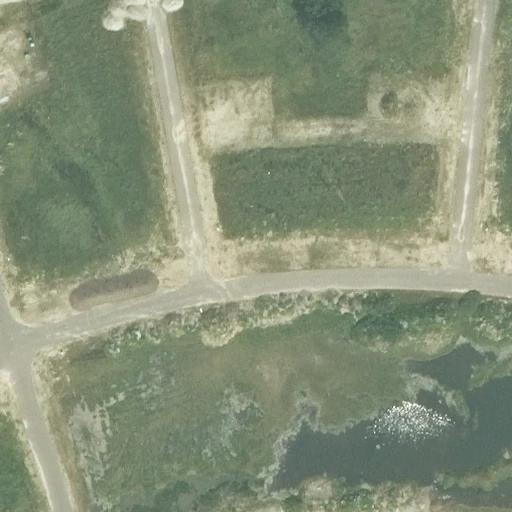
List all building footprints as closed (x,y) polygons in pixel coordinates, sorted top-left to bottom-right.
[(251,0),(203,0),(205,11),(252,5),(251,0)] [(381,0),(381,18),(428,19),(428,0),(381,0)] [(183,2),(175,3),(177,15),(185,13),(183,2)] [(252,5),(205,11),(208,34),(256,27),(252,5)] [(457,9),(456,21),(464,22),(465,10),(457,9)] [(185,13),(177,15),(179,27),(187,25),(185,13)] [(111,14),(80,19),(82,34),(114,29),(111,14)] [(381,19),(380,41),(427,43),(428,19),(381,19)] [(256,27),(208,34),(212,57),(259,49),(256,27)] [(114,29),(82,34),(85,51),(116,46),(114,29)] [(454,32),(453,44),(461,44),(462,33),(454,32)] [(381,41),(380,65),(427,66),(428,43),(381,41)] [(453,44),(452,56),(461,57),(461,44),(453,44)] [(116,46),(85,51),(87,63),(88,67),(119,62),(116,46)] [(191,47),(183,49),(185,60),(193,59),(191,47)] [(259,49),(212,57),(216,80),(263,72),(259,49)] [(193,59),(185,60),(187,72),(195,71),(193,59)] [(121,63),(87,69),(91,88),(99,86),(124,82),(121,63)] [(286,70),(286,117),(310,117),(309,71),(286,70)] [(310,70),(310,117),(333,117),(333,70),(310,70)] [(333,70),(333,117),(357,117),(356,70),(333,70)] [(131,82),(100,88),(103,101),(133,96),(131,82)] [(133,96),(103,101),(106,118),(136,112),(133,96)] [(136,112),(106,118),(109,135),(139,129),(136,112)] [(139,129),(109,135),(112,153),(143,147),(139,129)] [(310,135),(299,136),(299,144),(311,143),(310,135)] [(333,140),(322,141),(322,149),(334,149),(333,140)] [(143,147),(112,153),(115,169),(146,163),(143,147)] [(350,179),(327,180),(329,220),(352,219),(351,191),(363,190),(361,166),(350,166),(350,179)] [(369,167),(369,192),(380,192),(380,219),(403,220),(404,180),(381,179),(381,168),(369,167)] [(304,169),(292,169),(293,193),(305,193),(307,221),(329,219),(327,180),(304,181),(304,169)] [(404,180),(403,220),(425,220),(425,193),(438,192),(438,169),(426,169),(426,180),(404,180)] [(274,184),(251,187),(256,227),(278,224),(276,197),(288,195),(285,171),(272,173),(274,184)] [(227,178),(215,179),(218,203),(230,202),(234,229),(255,226),(251,187),(228,189),(227,178)] [(511,185),(510,185),(501,231),(511,233),(511,185)] [(310,315),(284,317),(289,367),(315,365),(315,373),(329,371),(325,346),(313,347),(310,315)] [(261,352),(248,353),(250,379),(263,377),(262,370),(288,367),(284,317),(258,319),(261,352)] [(217,326),(192,331),(201,380),(227,375),(228,383),(241,380),(236,356),(224,357),(217,326)] [(172,368),(160,370),(164,395),(177,393),(175,385),(201,380),(192,331),(166,336),(172,368)] [(105,350),(56,365),(64,390),(95,381),(99,393),(124,386),(119,373),(113,375),(105,350)] [(103,405),(71,416),(79,441),(129,425),(121,400),(127,398),(123,386),(99,394),(103,405)] [(322,440),(298,442),(303,492),(327,490),(324,456),(337,455),(334,431),(322,432),(322,440)] [(273,437),(259,438),(262,463),(275,462),(278,493),(303,492),(298,442),(273,445),(273,437)] [(236,449),(212,454),(222,503),(246,499),(240,466),(252,464),(247,440),(234,442),(236,449)] [(185,452),(173,454),(179,479),(190,477),(197,508),(222,503),(212,454),(188,459),(185,452)] [(154,477),(130,485),(139,511),(164,511),(156,484),(169,481),(160,457),(148,461),(154,477)] [(101,476),(89,480),(96,504),(109,500),(112,511),(138,511),(130,485),(106,492),(101,476)]
